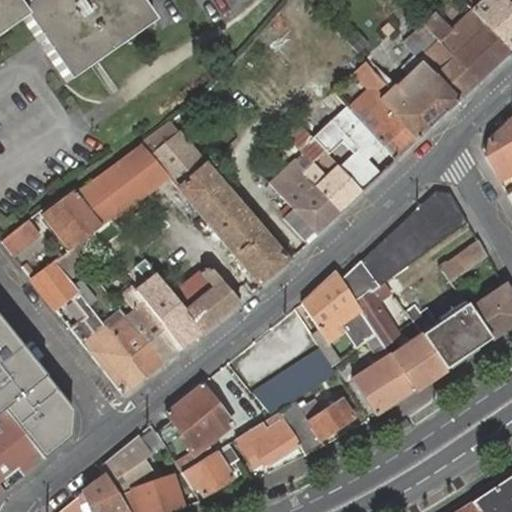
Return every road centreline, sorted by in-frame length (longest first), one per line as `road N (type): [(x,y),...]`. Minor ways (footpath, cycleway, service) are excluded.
road 1 (residential): [(446,149),(310,273),(116,428)]
road 2 (primary): [(511,378),(420,441),(289,511)]
road 3 (residential): [(116,428),(0,279)]
road 4 (primary): [(367,511),(511,421)]
road 5 (residential): [(116,428),(19,511)]
road 6 (residential): [(446,149),(511,254)]
